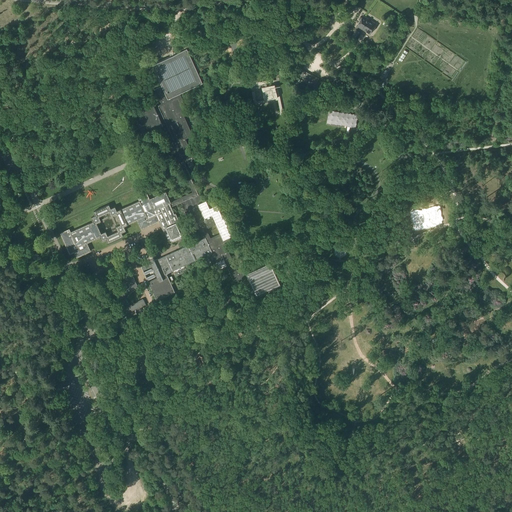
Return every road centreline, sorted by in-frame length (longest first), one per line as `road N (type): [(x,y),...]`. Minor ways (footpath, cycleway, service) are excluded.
road 1 (unclassified): [(175,511),(0,120)]
road 2 (unclassified): [(52,0),(235,0)]
road 3 (track): [(278,0),(304,40),(392,108)]
